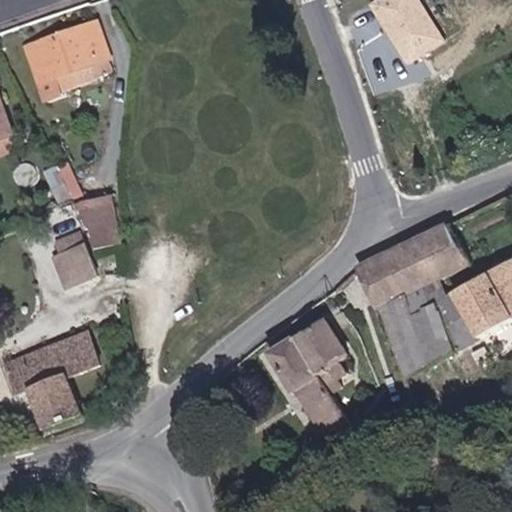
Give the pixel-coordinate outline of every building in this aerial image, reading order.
[(411,0),(362,0),(360,2),(397,62),(435,39),(411,0)] [(107,23),(30,45),(50,102),(123,72),(107,23)] [(10,82),(0,84),(0,157),(30,147),(10,82)] [(55,169),(67,200),(86,192),(74,162),(55,169)] [(123,196),(90,205),(106,248),(130,245),(121,226),(127,219),(123,196)] [(451,224),(364,269),(381,314),(476,269),(451,224)] [(90,231),(64,240),(69,254),(62,258),(75,290),(115,278),(90,231)] [(511,264),(464,293),(487,338),(511,324),(511,264)] [(335,320),(277,354),(328,438),(358,423),(332,374),(362,357),(335,320)] [(101,332),(16,363),(25,396),(44,392),(58,431),(98,416),(81,380),(119,369),(101,332)]
